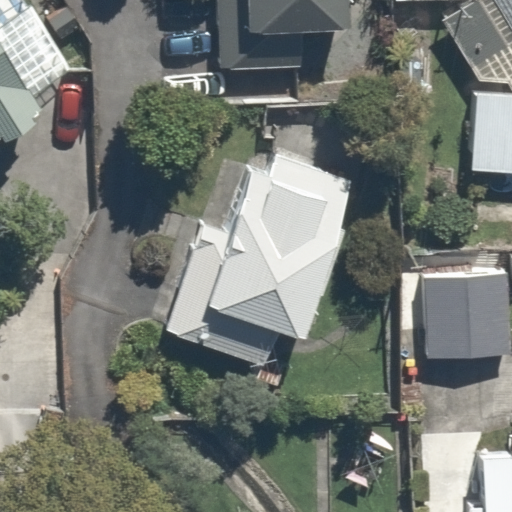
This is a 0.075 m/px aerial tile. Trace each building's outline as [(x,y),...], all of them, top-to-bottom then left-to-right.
[(217,0),(218,71),(303,69),(303,31),(351,30),(350,0),(217,0)] [(509,83),(511,89),(511,0),(403,0),(406,0),(472,0),(441,19),(480,80),(509,83)] [(47,109),(0,35),(0,153),(9,147),(3,137),(47,109)] [(511,94),(474,92),(470,168),(511,170),(511,94)] [(268,179),(249,173),(229,233),(199,223),(162,332),(261,365),(275,325),(304,335),(355,180),(277,154),(268,179)] [(504,253),(411,252),(411,360),(504,360),(504,253)] [(511,511),(511,412),(468,412),(466,511),(511,511)]
